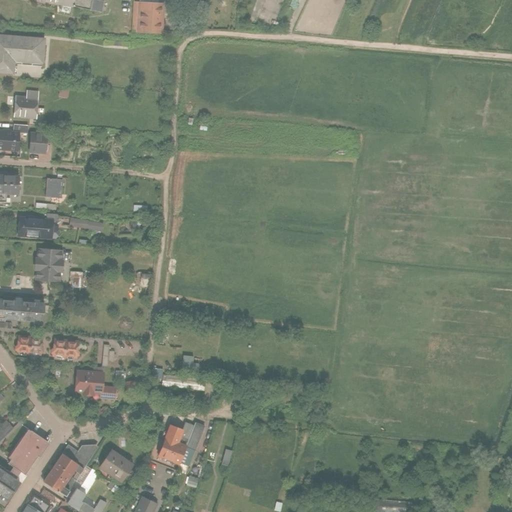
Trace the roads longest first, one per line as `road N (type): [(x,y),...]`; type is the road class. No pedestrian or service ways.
road 1 (track): [(141,411),(182,44),(199,33),(511,57)]
road 2 (residential): [(0,350),(64,433),(10,511)]
